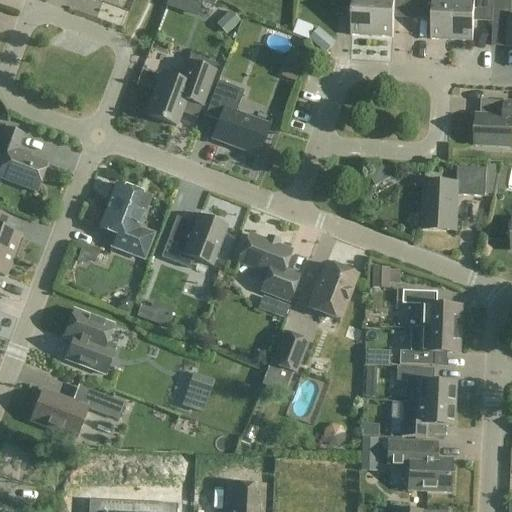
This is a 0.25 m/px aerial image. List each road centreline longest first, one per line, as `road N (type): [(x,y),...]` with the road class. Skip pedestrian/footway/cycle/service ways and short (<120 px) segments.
road 1 (residential): [(95,138),(124,62),(108,36),(32,7),(5,74),(17,107)]
road 2 (residential): [(95,138),(0,391)]
road 3 (residential): [(497,289),(292,211)]
road 4 (residential): [(292,211),(95,138)]
road 5 (residential): [(319,143),(435,153),(444,76)]
road 6 (residential): [(444,76),(345,70),(319,143)]
road 7 (residential): [(488,511),(493,375)]
